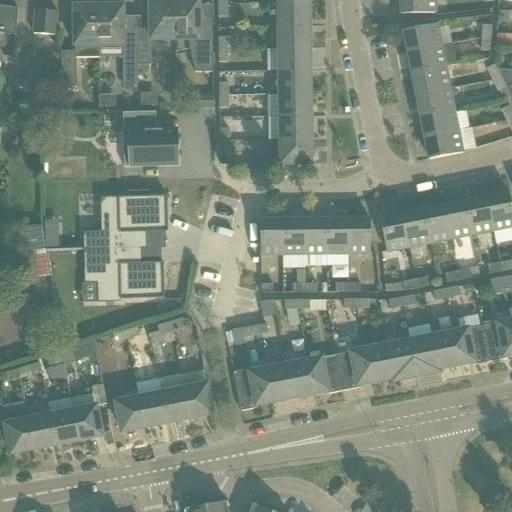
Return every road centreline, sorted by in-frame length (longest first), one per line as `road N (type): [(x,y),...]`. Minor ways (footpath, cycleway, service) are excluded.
road 1 (residential): [(219,322),(251,197),(352,190),(382,169)]
road 2 (residential): [(382,169),(348,0)]
road 3 (tertiary): [(145,475),(0,504)]
road 4 (tertiary): [(418,407),(290,446)]
road 5 (residential): [(382,169),(413,177),(511,153)]
road 6 (tertiary): [(290,446),(422,433)]
road 7 (residential): [(197,464),(314,511)]
